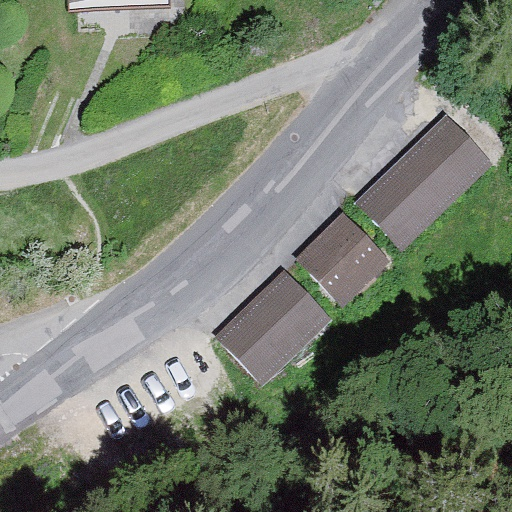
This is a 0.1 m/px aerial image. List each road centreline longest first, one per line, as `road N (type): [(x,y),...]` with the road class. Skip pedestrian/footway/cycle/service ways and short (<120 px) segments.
road 1 (residential): [(419,20),(325,139),(227,239),(77,362)]
road 2 (residential): [(419,20),(66,164),(0,178)]
